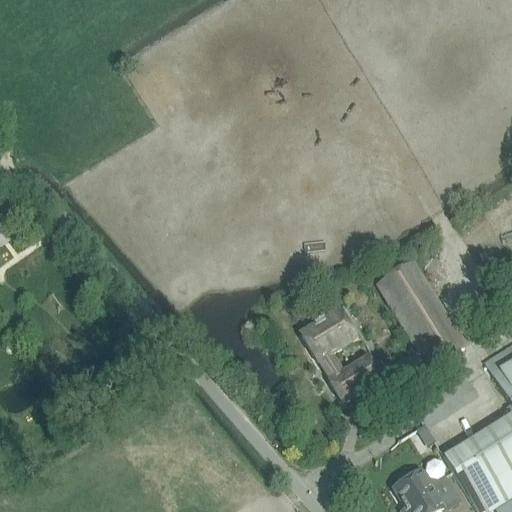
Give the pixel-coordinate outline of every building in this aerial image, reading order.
[(379,290),(429,372),(430,373),(464,352),(413,269),(379,290)] [(301,339),(317,366),(320,365),(333,385),(330,386),(342,407),(357,398),(358,400),(365,395),(364,393),(380,383),(368,363),(345,377),(332,357),(355,343),(338,316),(336,317),(333,313),(318,322),(320,325),(313,330),(314,331),(301,339)] [(511,418),(472,443),(464,449),(500,508),(511,500),(511,349),(483,367),(511,413),(511,418)] [(405,393),(429,378),(415,355),(390,371),(405,393)] [(423,429),(415,434),(426,451),(434,446),(423,429)] [(493,511),(500,508),(464,449),(445,460),(443,461),(451,474),(470,504),(474,511),(493,511)] [(426,475),(421,477),(421,476),(394,492),(402,505),(400,506),(403,511),(445,511),(459,504),(444,479),(446,472),(442,465),(434,464),(428,468),(426,475)] [(511,511),(511,501),(494,511),(511,511)]
